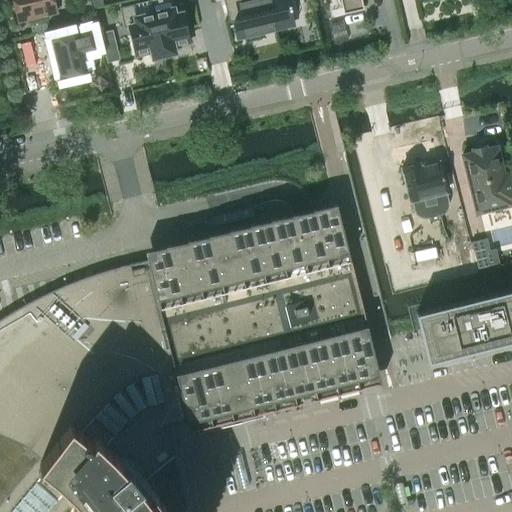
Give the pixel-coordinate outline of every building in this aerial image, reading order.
[(12,0),(18,21),(56,12),(53,0),(12,0)] [(171,0),(149,0),(150,1),(153,12),(164,56),(175,53),(174,47),(189,43),(182,12),(175,14),(171,0)] [(223,0),(229,23),(234,21),(238,38),(292,25),(291,18),(290,18),(290,15),(286,0),(272,0),(270,1),(270,0),(223,0)] [(338,0),(340,2),(343,13),(363,8),(361,0),(338,0)] [(125,6),(119,7),(124,28),(128,27),(135,56),(151,52),(152,58),(164,56),(153,12),(150,1),(135,5),(134,4),(125,6)] [(90,28),(51,38),(60,77),(87,70),(82,53),(95,50),(90,28)] [(116,47),(104,50),(106,61),(119,58),(116,47)] [(169,97),(163,74),(154,77),(152,65),(130,71),(132,78),(141,76),(147,102),(169,97)] [(511,199),(511,193),(507,171),(503,172),(496,146),(485,149),(485,146),(482,146),(483,150),(475,152),(474,148),(472,149),(473,152),(462,155),(476,213),(511,204),(510,200),(511,199)] [(403,167),(401,167),(405,182),(401,185),(403,193),(408,194),(410,201),(412,201),(414,209),(416,213),(419,216),(424,217),(428,217),(438,215),(442,213),(445,209),(447,205),(447,200),(445,192),(446,192),(439,161),(420,166),(419,163),(416,163),(412,161),(406,162),(403,167)] [(165,428),(187,422),(189,430),(362,387),(368,385),(381,382),(365,318),(336,204),(312,209),(291,214),(291,215),(270,219),(270,220),(249,224),(249,225),(228,229),(228,230),(207,235),(207,236),(186,240),(186,241),(165,245),(166,246),(144,251),(147,260),(134,263),(122,266),(108,270),(94,274),(85,277),(64,285),(57,288),(49,292),(40,296),(29,302),(22,306),(13,311),(2,318),(0,318),(0,511),(186,511),(186,510),(183,511),(180,511),(175,511),(169,511),(162,491),(155,471),(172,456),(165,428)] [(477,268),(499,263),(496,248),(489,250),(487,238),(470,242),(477,268)] [(404,240),(396,240),(398,262),(405,262),(404,240)] [(451,356),(511,340),(511,288),(416,313),(417,317),(428,362),(451,356)]
